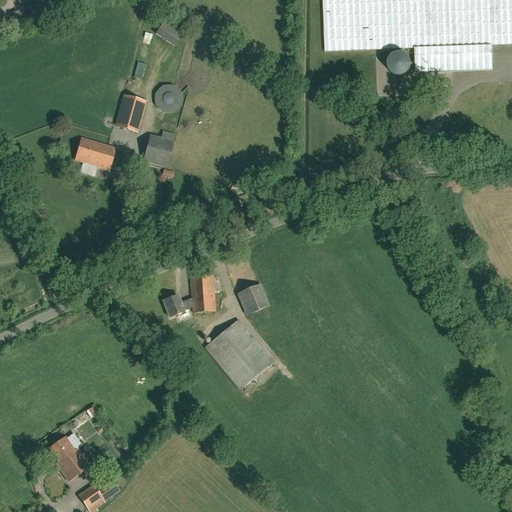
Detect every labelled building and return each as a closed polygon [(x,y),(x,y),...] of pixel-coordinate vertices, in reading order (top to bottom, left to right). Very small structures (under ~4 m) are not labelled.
[(511,0),(324,0),(327,53),(415,50),(416,74),(493,71),(492,47),(511,46),(511,0)] [(164,23),(157,35),(178,48),(185,36),(164,23)] [(138,62),(134,77),(142,79),(146,64),(138,62)] [(182,112),(182,87),(157,87),(157,112),(182,112)] [(146,104),(125,98),(116,128),(137,134),(146,104)] [(150,135),(142,163),(166,169),(174,142),(150,135)] [(95,177),(97,169),(108,172),(115,149),(82,139),(75,162),(82,164),(79,173),(95,177)] [(193,314),(216,312),(213,277),(190,278),(192,299),(180,303),(177,296),(163,302),(170,319),(184,313),(184,312),(192,308),(193,314)] [(249,318),(272,306),(261,284),(238,295),(249,318)] [(205,348),(239,390),(272,363),(238,321),(205,348)] [(95,407),(89,410),(93,417),(99,413),(95,407)] [(90,468),(77,450),(74,452),(65,439),(50,450),(59,463),(56,465),(69,482),(90,468)] [(79,497),(87,509),(89,511),(96,511),(98,511),(97,509),(101,506),(99,502),(102,500),(104,502),(120,491),(113,481),(98,492),(94,487),(79,497)]
